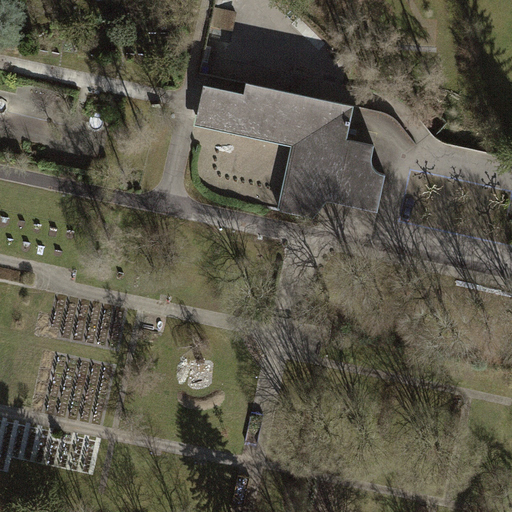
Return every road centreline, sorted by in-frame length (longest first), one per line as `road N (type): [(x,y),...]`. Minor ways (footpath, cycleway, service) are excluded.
road 1 (residential): [(385,237),(398,176),(410,159),(511,177)]
road 2 (residential): [(511,265),(385,237)]
